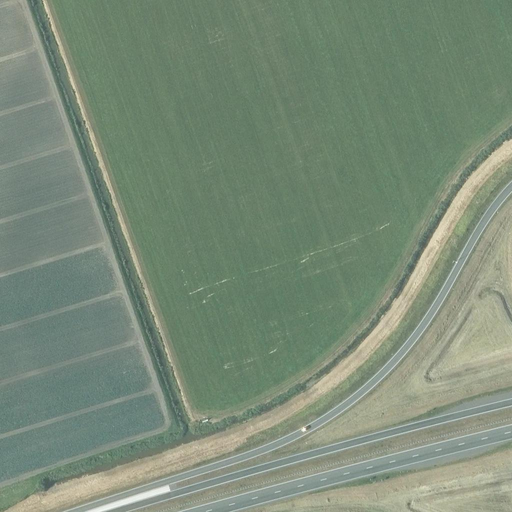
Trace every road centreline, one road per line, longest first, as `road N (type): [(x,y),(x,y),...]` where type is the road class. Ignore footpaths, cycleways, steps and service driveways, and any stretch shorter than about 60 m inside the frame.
road 1 (trunk): [(511,187),(414,338),(353,398),(274,446),(76,511)]
road 2 (trunk): [(511,402),(116,511)]
road 3 (trunk): [(205,511),(511,431)]
